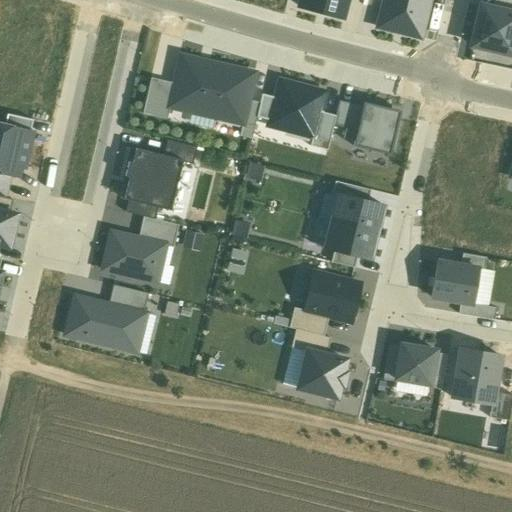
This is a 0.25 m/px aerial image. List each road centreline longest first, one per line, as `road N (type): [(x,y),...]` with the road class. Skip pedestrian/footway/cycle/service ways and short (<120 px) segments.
road 1 (residential): [(144,0),(438,85)]
road 2 (residential): [(143,0),(94,219),(42,207)]
road 3 (residential): [(438,85),(389,271),(398,304)]
road 4 (residential): [(42,207),(91,0)]
road 5 (residential): [(15,335),(42,207)]
road 6 (residential): [(398,304),(420,321),(511,336)]
